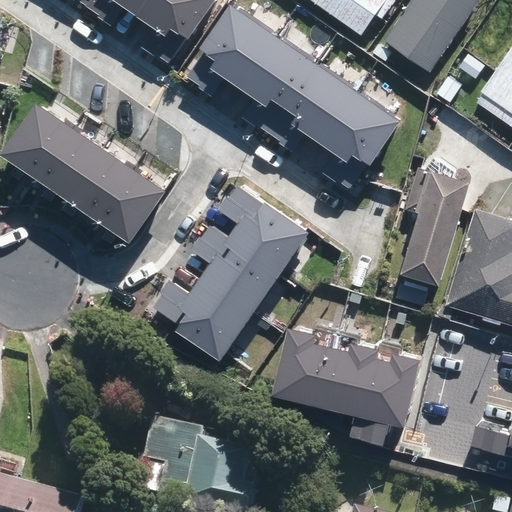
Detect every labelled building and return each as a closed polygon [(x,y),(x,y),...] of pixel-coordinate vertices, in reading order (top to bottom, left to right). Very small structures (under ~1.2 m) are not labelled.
[(213,0),(212,0),(61,0),(102,29),(115,11),(147,33),(135,49),(164,69),(213,0)] [(324,0),(366,30),(381,9),(387,14),(396,0),(324,0)] [(410,0),(388,34),(435,66),(480,0),(410,0)] [(394,126),(228,9),(177,81),(208,103),(222,84),(249,103),(236,121),(284,154),(296,137),(328,159),(317,175),(345,195),(394,126)] [(398,45),(384,35),(376,48),(390,57),(398,45)] [(511,105),(511,46),(484,86),(511,105)] [(479,74),(489,60),(472,48),(462,62),(479,74)] [(34,105),(0,151),(0,162),(113,245),(153,192),(34,105)] [(439,166),(423,161),(409,204),(425,209),(408,266),(445,277),(477,174),(440,162),(439,166)] [(209,365),(296,234),(224,187),(203,219),(224,233),(213,249),(192,235),(178,256),(196,268),(175,300),(158,289),(139,318),(209,365)] [(449,300),(511,318),(511,211),(478,201),(449,300)] [(397,423),(409,364),(285,338),(272,396),(397,423)] [(511,462),(511,389),(501,430),(468,421),(460,449),(511,462)] [(0,424),(8,395),(0,392),(0,424)] [(158,414),(143,484),(191,495),(190,498),(256,511),(262,481),(252,480),(259,444),(209,434),(211,425),(158,414)] [(0,511),(13,511),(23,476),(6,471),(10,455),(0,451),(0,511)] [(23,476),(13,511),(83,511),(89,493),(23,476)]
